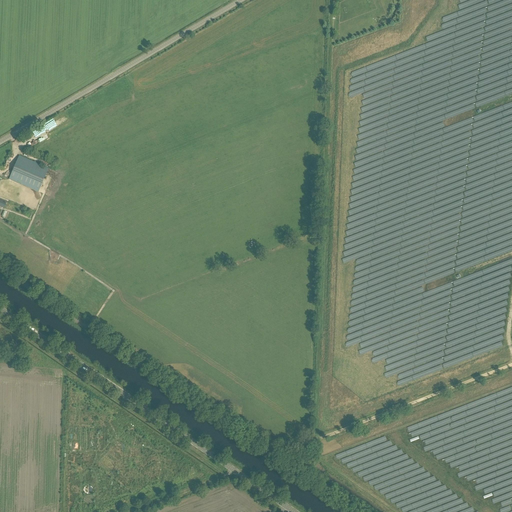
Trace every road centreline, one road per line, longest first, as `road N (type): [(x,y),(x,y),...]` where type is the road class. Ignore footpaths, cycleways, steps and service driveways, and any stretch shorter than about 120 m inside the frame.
road 1 (track): [(329,0),(314,440)]
road 2 (secondary): [(285,506),(0,309)]
road 3 (unclassified): [(269,454),(0,269)]
road 4 (tertiary): [(0,141),(241,0)]
road 5 (unclassified): [(511,365),(269,454)]
